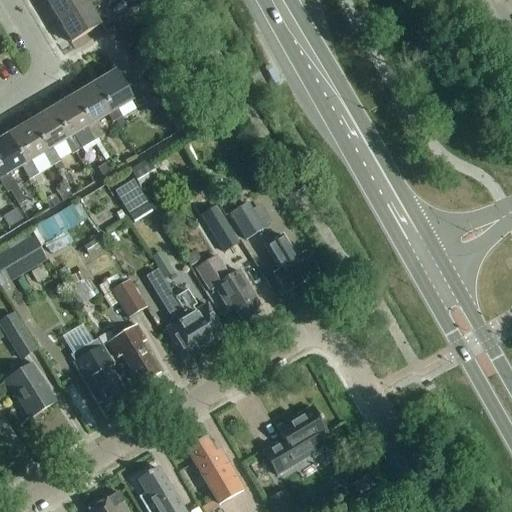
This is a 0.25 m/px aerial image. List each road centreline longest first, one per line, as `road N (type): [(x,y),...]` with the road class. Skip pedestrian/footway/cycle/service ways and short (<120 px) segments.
road 1 (residential): [(16,511),(319,336),(347,357),(434,511)]
road 2 (primary): [(263,0),(414,268)]
road 3 (primary): [(431,245),(290,0)]
road 4 (primary): [(414,268),(511,445)]
road 5 (residential): [(6,0),(51,72),(0,103)]
road 6 (primary): [(511,387),(444,266)]
